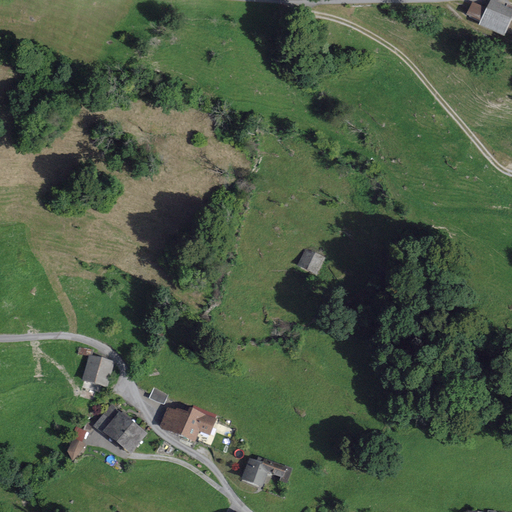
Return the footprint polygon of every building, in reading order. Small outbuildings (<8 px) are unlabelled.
[(474,15),(507,27),(508,25),(511,14),(511,5),(496,0),(494,0),(492,8),(478,3),(474,15)] [(308,249),(301,263),(318,271),(324,257),(308,249)] [(156,326),(152,332),(159,337),(163,331),(156,326)] [(92,355),(85,379),(107,385),(113,361),(92,355)] [(156,382),(150,396),(165,402),(171,389),(156,382)] [(108,430),(132,449),(145,434),(128,420),(121,414),(114,409),(116,406),(114,405),(96,425),(106,433),(108,430)] [(195,440),(199,429),(210,433),(216,419),(192,409),(189,416),(171,409),(163,427),(195,440)] [(128,420),(131,417),(124,411),(121,414),(128,420)] [(73,435),(82,439),(87,429),(78,425),(73,435)] [(130,452),(132,449),(108,430),(106,433),(130,452)] [(74,439),(69,450),(74,458),(84,446),(85,443),(74,439)] [(287,481),(292,469),(260,456),(258,461),(251,458),(244,477),(253,480),(261,483),(267,470),(275,473),(283,476),(282,479),(287,481)]
